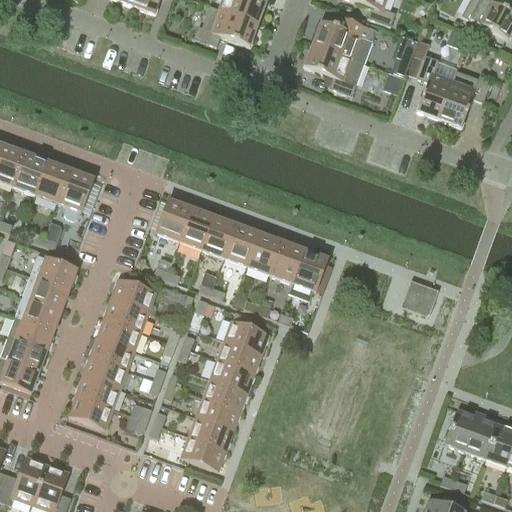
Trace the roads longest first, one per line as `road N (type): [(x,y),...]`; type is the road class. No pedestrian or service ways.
road 1 (residential): [(37,441),(54,396),(51,382),(62,352),(76,344),(133,176),(0,126)]
road 2 (residential): [(259,86),(21,0)]
road 3 (residential): [(492,170),(259,86)]
